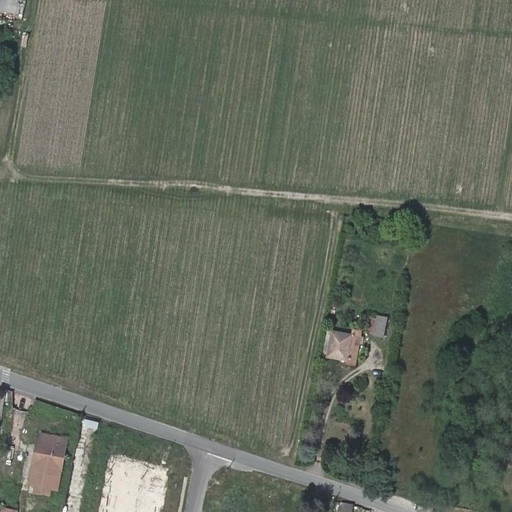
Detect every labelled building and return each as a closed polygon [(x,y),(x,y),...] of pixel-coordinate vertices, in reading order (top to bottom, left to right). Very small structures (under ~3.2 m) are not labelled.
[(383,336),(387,317),(377,316),(374,335),(383,336)] [(361,336),(332,330),(328,356),(346,359),(346,363),(355,365),(361,336)] [(66,438),(41,433),(40,441),(37,441),(30,479),(58,485),(66,438)] [(58,485),(30,479),(29,482),(57,488),(58,485)] [(351,511),(353,504),(341,502),(339,511),(351,511)]
